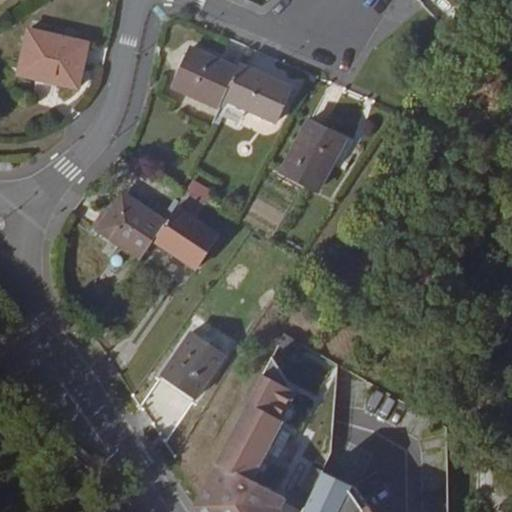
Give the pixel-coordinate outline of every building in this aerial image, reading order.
[(88,43),(29,30),(18,75),(78,88),(88,43)] [(220,109),(224,99),(238,69),(238,68),(192,47),(174,88),(220,109)] [(238,69),(224,99),(277,123),(293,87),(274,78),(241,63),(238,68),(238,69)] [(281,65),(274,78),(293,87),(302,91),(308,77),(281,65)] [(318,191),(333,163),(340,167),(353,142),(310,119),(282,172),(318,191)] [(188,197),(206,205),(213,189),(195,181),(188,197)] [(156,237),(167,221),(124,191),(110,211),(98,229),(142,259),(154,240),(156,237)] [(178,206),(167,221),(156,237),(154,240),(197,270),(220,235),(178,206)] [(93,225),(98,229),(110,211),(105,208),(93,225)] [(225,356),(192,334),(164,375),(197,397),(225,356)] [(300,349),(303,343),(285,334),(280,343),(288,348),(290,344),(300,349)] [(273,356),(203,490),(211,511),(297,511),(280,503),(282,499),(248,481),(263,453),(268,456),(281,433),(275,430),(280,420),(285,422),(294,405),(289,402),(295,391),(279,383),(284,374),(273,356)] [(303,494),(312,497),(323,475),(314,470),(303,494)]
